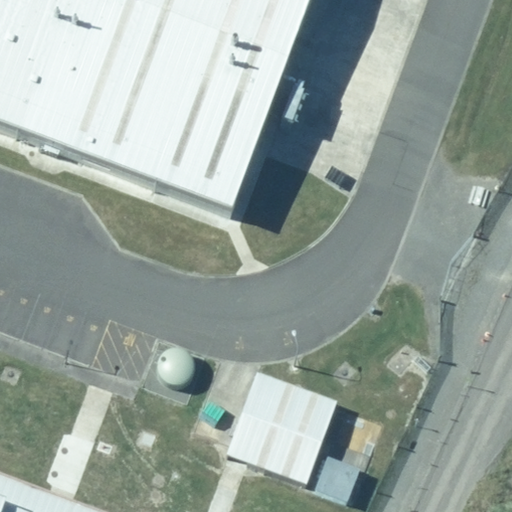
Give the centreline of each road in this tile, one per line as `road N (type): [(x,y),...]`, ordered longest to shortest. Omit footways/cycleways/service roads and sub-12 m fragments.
road 1 (unclassified): [(0,228),(214,305),(294,297),(342,261),(380,202),(456,0)]
road 2 (track): [(499,356),(428,511)]
